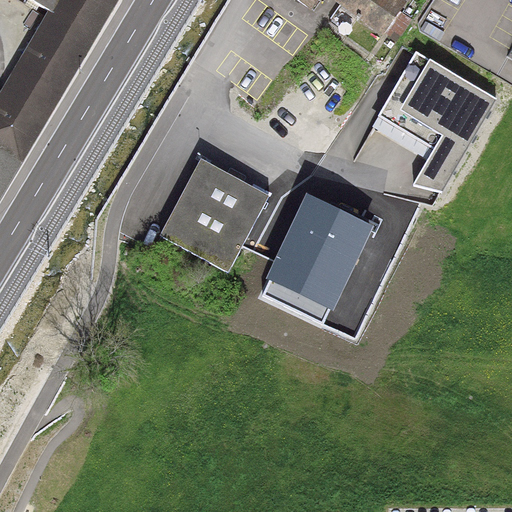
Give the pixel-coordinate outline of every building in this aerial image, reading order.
[(0,205),(121,0),(26,0),(49,13),(0,94),(0,205)] [(291,0),(309,13),(317,0),(291,0)] [(490,103),(419,61),(386,116),(441,149),(421,183),(436,193),(490,103)] [(201,162),(161,239),(229,275),(269,197),(201,162)] [(370,226),(308,196),(270,277),(332,306),(370,226)]
